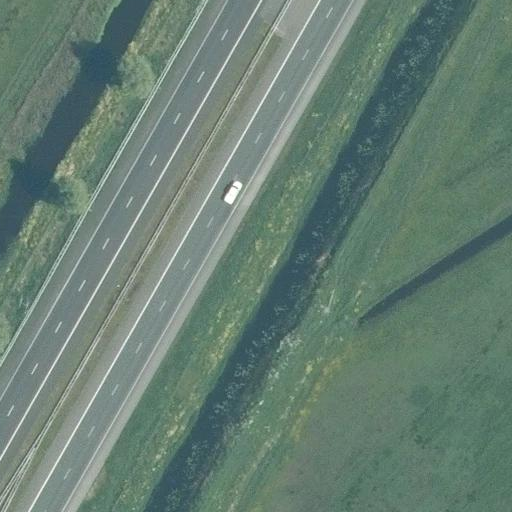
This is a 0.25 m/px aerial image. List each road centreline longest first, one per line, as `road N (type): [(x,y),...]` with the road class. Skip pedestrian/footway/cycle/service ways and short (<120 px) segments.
road 1 (motorway): [(45,511),(337,0)]
road 2 (motorway): [(244,0),(0,429)]
